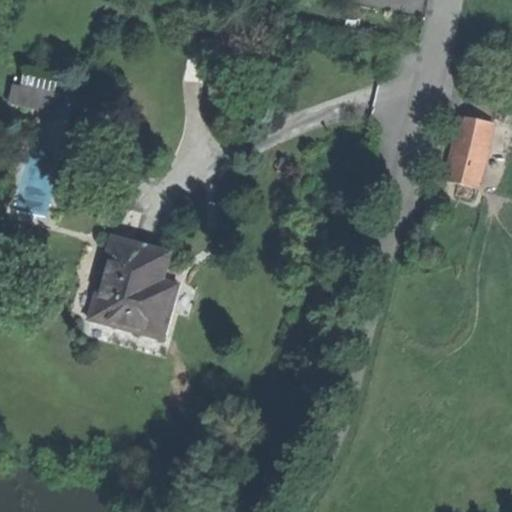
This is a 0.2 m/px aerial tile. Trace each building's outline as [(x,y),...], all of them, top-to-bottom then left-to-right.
[(205,92),(230,94),(235,35),(210,33),(205,92)] [(66,100),(7,90),(4,107),(68,118),(67,126),(94,131),(100,100),(67,94),(66,100)] [(205,92),(203,117),(228,119),(230,94),(205,92)] [(494,125),(465,118),(449,181),(478,188),(494,125)] [(97,326),(163,341),(170,313),(151,309),(154,295),(157,284),(160,284),(167,256),(110,243),(97,299),(103,300),(97,326)]
